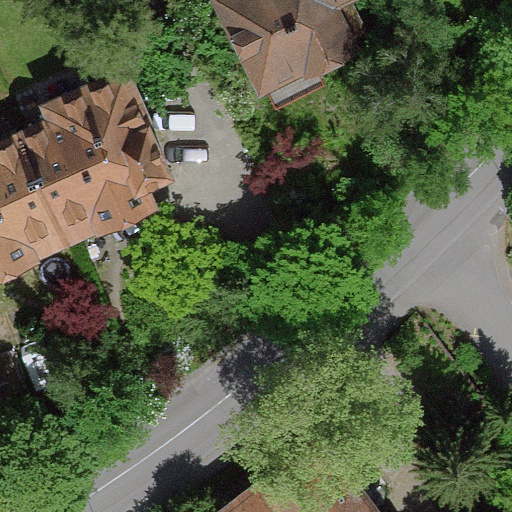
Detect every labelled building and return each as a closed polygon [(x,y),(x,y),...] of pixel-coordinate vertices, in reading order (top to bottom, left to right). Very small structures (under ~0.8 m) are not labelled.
[(367,0),(222,0),(275,99),(360,55),(339,15),(368,0),(367,0)] [(60,126),(33,139),(83,242),(176,197),(122,84),(55,116),(60,126)] [(0,281),(83,242),(33,139),(7,151),(0,136),(0,281)] [(20,370),(0,378),(0,452),(46,433),(20,370)] [(380,511),(329,448),(248,511),(380,511)]
